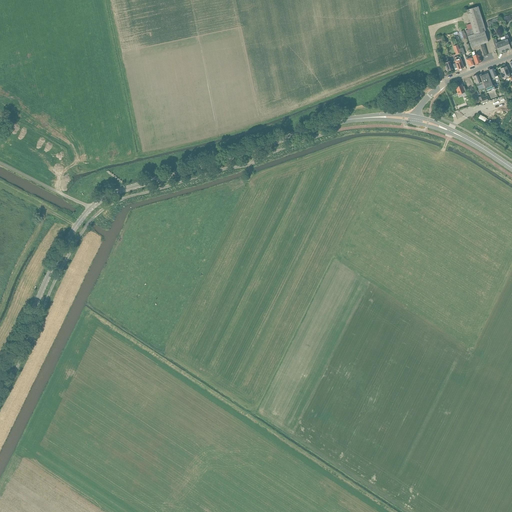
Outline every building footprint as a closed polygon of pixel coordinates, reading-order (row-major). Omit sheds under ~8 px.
[(466,31),(470,43),(472,48),(481,45),(484,56),(488,55),(484,43),(489,42),(487,37),(485,31),(486,31),(478,7),(467,10),(473,29),(466,31)] [(506,40),(501,41),(505,52),(511,49),(508,41),(509,40),(508,35),(504,36),(506,40)] [(496,39),(493,40),(495,45),(496,45),(499,54),(505,52),(501,41),(497,43),(496,39)] [(472,55),(476,65),(482,62),(481,61),(482,61),(479,53),(472,55)] [(466,59),(469,68),(475,66),(472,57),(466,59)] [(456,64),(453,65),(455,69),(457,68),(458,70),(464,68),(462,63),(460,58),(459,58),(459,60),(455,61),(456,64)] [(444,62),(446,67),(448,71),(453,69),(451,61),(448,62),(448,60),(444,62)] [(500,72),(502,78),(510,75),(506,66),(500,69),(501,72),(500,72)] [(493,81),(495,80),(497,82),(500,81),(496,72),(495,68),(489,70),(491,75),(493,81)] [(489,73),(480,76),(487,93),(496,90),(491,77),(489,73)] [(479,74),(473,76),(477,87),(477,86),(479,90),(484,88),(479,74)] [(456,87),(457,92),(459,95),(466,92),(464,87),(463,87),(462,85),(456,87)] [(480,114),(476,119),(484,124),(487,119),(480,114)]
